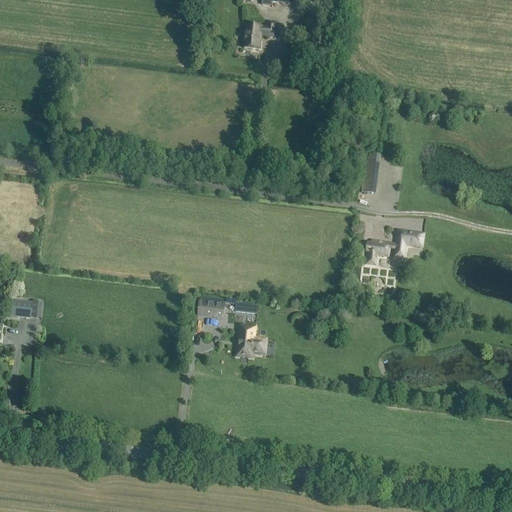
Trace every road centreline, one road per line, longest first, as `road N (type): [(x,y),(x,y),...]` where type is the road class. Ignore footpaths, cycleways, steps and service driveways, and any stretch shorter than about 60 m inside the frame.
road 1 (track): [(0,160),(441,215),(511,233)]
road 2 (tertiary): [(511,501),(0,429)]
